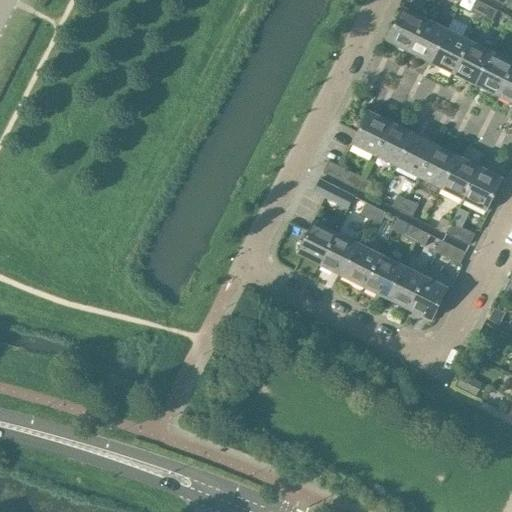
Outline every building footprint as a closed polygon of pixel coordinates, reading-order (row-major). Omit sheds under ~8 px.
[(482,17),(488,6),(476,0),(471,12),(482,17)] [(511,9),(511,0),(504,0),(503,4),(511,9)] [(497,10),(488,6),(482,17),(492,22),(497,10)] [(387,39),(409,50),(425,19),(402,7),(387,39)] [(409,50),(431,61),(447,30),(425,19),(409,50)] [(431,61),(454,73),(470,41),(447,30),(431,61)] [(454,73),(476,84),(492,52),(470,41),(454,73)] [(476,84),(499,95),(511,68),(511,62),(492,52),(476,84)] [(511,68),(499,95),(511,102),(511,68)] [(375,154),(392,122),(368,110),(352,142),(375,154)] [(375,154),(398,166),(414,133),(392,122),(375,154)] [(398,166),(419,177),(436,144),(414,133),(398,166)] [(419,177),(442,188),(458,156),(436,144),(419,177)] [(442,188),(464,200),(480,167),(458,156),(442,188)] [(358,189),(364,177),(329,160),(323,172),(358,189)] [(480,167),(464,200),(486,211),(503,179),(480,167)] [(364,177),(358,189),(368,194),(373,182),(364,177)] [(319,179),(314,191),(337,203),(343,191),(319,179)] [(402,212),(408,200),(396,194),(391,206),(402,212)] [(418,205),(408,200),(402,212),(412,216),(418,205)] [(371,220),(377,208),(365,202),(360,214),(371,220)] [(386,213),(377,208),(371,220),(380,225),(386,213)] [(435,228),(446,234),(452,223),(441,216),(435,228)] [(320,264),(336,232),(313,220),(297,252),(320,264)] [(452,223),(446,234),(470,246),(475,235),(452,223)] [(415,242),(421,230),(409,224),(403,236),(415,242)] [(430,235),(421,230),(415,242),(425,246),(430,235)] [(320,264),(342,276),(359,243),(336,232),(320,264)] [(436,254),(459,266),(466,253),(443,242),(436,254)] [(342,276),(364,287),(381,255),(359,243),(342,276)] [(364,287),(387,298),(403,266),(381,255),(364,287)] [(387,298),(408,309),(425,277),(403,266),(387,298)] [(425,277),(408,309),(432,321),(448,289),(425,277)] [(494,308),(489,319),(499,324),(504,313),(494,308)] [(463,373),(456,385),(475,396),(482,383),(463,373)]
